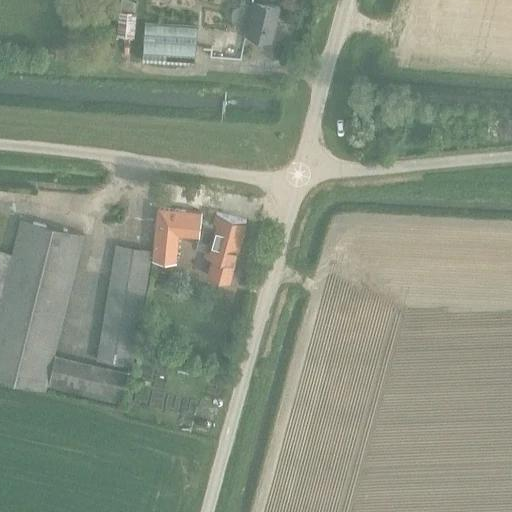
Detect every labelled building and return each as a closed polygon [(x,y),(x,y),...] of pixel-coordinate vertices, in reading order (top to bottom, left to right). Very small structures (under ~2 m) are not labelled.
[(134,36),(137,1),(133,0),(120,0),(117,35),(134,36)] [(246,31),(245,34),(271,40),(279,7),(253,1),(253,3),(241,1),(240,4),(236,6),(233,9),(231,17),(232,21),(235,24),(234,28),(246,31)] [(142,61),(194,64),(196,27),(144,24),(142,61)] [(213,257),(208,275),(229,281),(246,221),(216,212),(213,224),(201,221),(202,211),(158,207),(152,259),(175,262),(178,233),(199,236),(196,247),(206,249),(204,255),(213,257)] [(0,302),(0,378),(44,389),(46,385),(119,403),(128,372),(53,354),(83,234),(21,219),(0,302)] [(118,243),(97,359),(130,365),(150,249),(118,243)]
